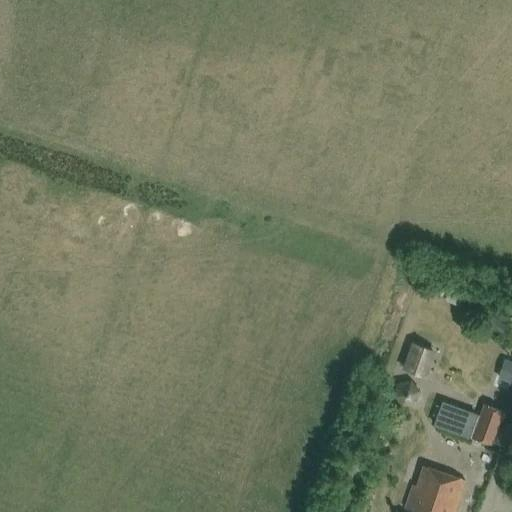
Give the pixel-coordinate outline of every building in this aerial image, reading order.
[(452,289),(446,300),(462,309),(469,298),(452,289)] [(427,378),(437,351),(411,341),(401,369),(427,378)] [(511,362),(504,360),(498,378),(509,382),(507,388),(511,389),(511,362)] [(402,406),(416,404),(420,390),(410,380),(397,383),(393,395),(402,406)] [(434,426),(471,439),(480,414),(443,401),(434,426)] [(503,413),(483,406),(480,414),(471,439),(491,446),(503,413)] [(458,511),(468,481),(465,480),(423,466),(417,486),(413,485),(406,507),(418,511),(458,511)]
